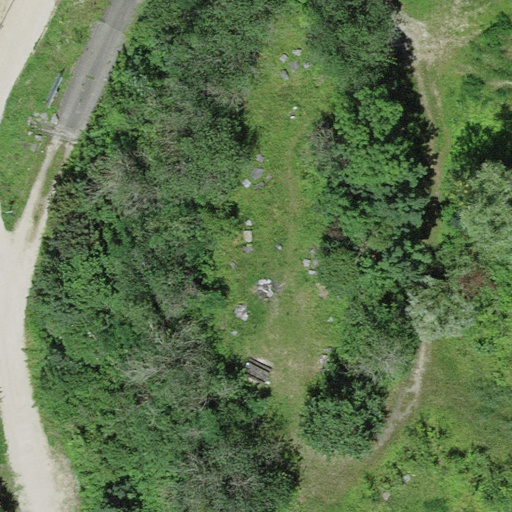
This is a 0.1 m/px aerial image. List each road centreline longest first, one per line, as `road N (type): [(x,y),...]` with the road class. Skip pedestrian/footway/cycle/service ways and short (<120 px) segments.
road 1 (track): [(356,0),(399,50),(426,133),(439,243),(427,356),(369,445)]
road 2 (track): [(4,305),(39,193),(125,0)]
road 3 (track): [(38,511),(25,385),(0,287)]
